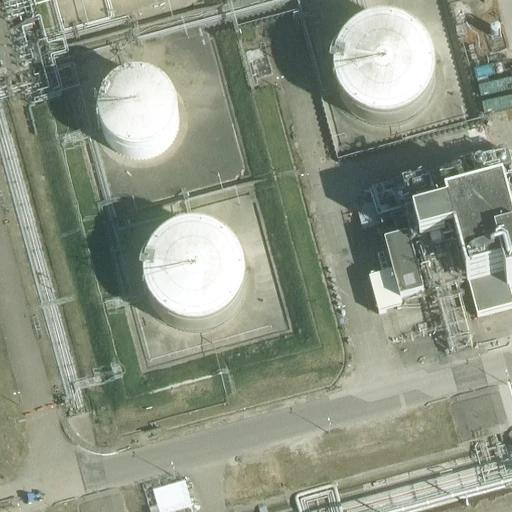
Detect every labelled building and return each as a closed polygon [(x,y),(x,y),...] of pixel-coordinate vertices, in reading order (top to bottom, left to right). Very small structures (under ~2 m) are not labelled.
[(345,98),(354,110),(366,118),(380,122),(395,122),(409,118),(421,111),(431,100),(437,87),(439,72),(437,59),(431,47),(423,36),(413,29),(400,24),(387,22),(374,24),(360,31),(349,41),(341,54),(338,69),(339,84),(345,98)] [(102,134),(108,145),(118,154),(130,159),(143,160),(155,157),(166,149),(174,139),(178,127),(178,116),(175,105),(169,96),(161,88),(151,84),(140,82),(129,84),(117,89),(108,98),(102,109),(100,121),(102,134)] [(439,188),(403,189),(403,213),(440,213),(439,188)] [(358,195),(363,217),(378,214),(373,192),(358,195)] [(511,288),(511,222),(504,192),(447,207),(449,215),(415,225),(422,248),(457,239),(478,318),(511,309),(511,297),(510,289),(511,288)] [(147,282),(150,295),(157,308),(167,318),(181,325),(195,327),(210,325),(223,319),(235,309),(242,296),(246,282),(245,268),(240,254),(231,243),(220,234),(206,229),(193,228),(180,231),(168,237),(159,245),(151,256),(147,269),(147,282)] [(378,316),(403,309),(401,304),(424,297),(409,240),(386,247),(393,274),(369,281),(378,316)]
